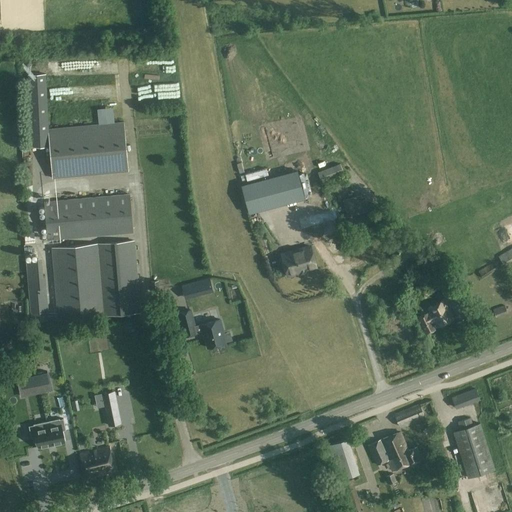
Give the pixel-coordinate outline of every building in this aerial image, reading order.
[(28,74),(32,147),(50,146),(49,129),(46,73),(28,74)] [(298,136),(295,121),(285,123),(283,115),(264,120),(267,133),(275,132),(277,141),(298,136)] [(124,122),(49,129),(50,146),(53,178),(129,171),(124,122)] [(317,174),(320,183),(344,174),(341,165),(317,174)] [(245,175),(247,181),(269,175),(267,168),(245,175)] [(296,170),(242,184),(250,212),(304,198),(296,170)] [(46,217),(41,217),(41,226),(46,226),(47,241),(134,233),(130,194),(44,201),(46,217)] [(351,199),(344,201),(348,216),(368,211),(365,201),(352,204),(351,199)] [(333,224),(333,211),(299,211),(300,225),(333,224)] [(488,236),(493,246),(511,237),(511,227),(511,225),(488,236)] [(97,244),(52,248),(58,316),(103,312),(140,308),(134,241),(97,244)] [(288,276),(300,273),(308,270),(318,268),(311,244),(282,253),(285,264),(282,265),(284,273),(287,272),(288,276)] [(452,248),(454,255),(460,253),(458,246),(452,248)] [(511,248),(498,257),(504,266),(511,260),(511,248)] [(353,255),(331,260),(332,265),(354,260),(353,255)] [(26,260),(31,323),(49,321),(45,276),(43,276),(41,258),(36,259),(26,260)] [(494,262),(479,270),(483,279),(498,269),(494,262)] [(419,266),(409,271),(416,284),(426,278),(419,266)] [(453,273),(443,278),(453,295),(461,289),(453,273)] [(191,283),(194,296),(213,291),(210,278),(191,283)] [(428,287),(431,293),(432,294),(440,290),(436,282),(428,287)] [(430,312),(427,314),(427,313),(418,317),(426,334),(435,330),(430,319),(432,318),(437,327),(453,319),(444,301),(428,309),(430,312)] [(504,306),(493,309),(496,318),(507,314),(504,306)] [(194,324),(191,310),(179,314),(185,337),(197,333),(202,331),(203,334),(204,334),(208,348),(225,343),(225,342),(232,340),(230,332),(223,334),(218,317),(200,322),(200,323),(194,324)] [(464,320),(458,323),(460,329),(467,325),(464,320)] [(341,372),(344,369),(338,362),(335,364),(341,372)] [(35,374),(37,387),(50,384),(47,371),(35,374)] [(35,374),(18,378),(21,390),(37,387),(35,374)] [(476,389),(450,398),(454,409),(480,400),(476,389)] [(108,426),(121,423),(115,391),(101,393),(104,406),(108,426)] [(420,404),(394,414),(401,429),(425,419),(420,404)] [(59,418),(46,421),(51,446),(65,443),(62,430),(65,429),(63,418),(60,419),(59,418)] [(461,429),(453,432),(468,478),(495,469),(480,423),(473,425),(471,418),(458,422),(461,429)] [(34,425),(29,426),(32,437),(35,436),(37,449),(51,446),(46,421),(34,424),(34,425)] [(400,432),(369,445),(377,465),(388,460),(392,471),(422,459),(418,447),(408,451),(400,432)] [(329,441),(339,476),(354,472),(344,437),(329,441)] [(109,448),(95,451),(100,474),(114,471),(109,448)] [(100,474),(95,451),(80,454),(85,478),(100,474)] [(430,461),(424,464),(429,479),(436,477),(430,461)] [(394,474),(385,476),(388,484),(396,482),(394,474)] [(363,511),(352,479),(340,483),(347,507),(344,508),(345,511),(363,511)]
